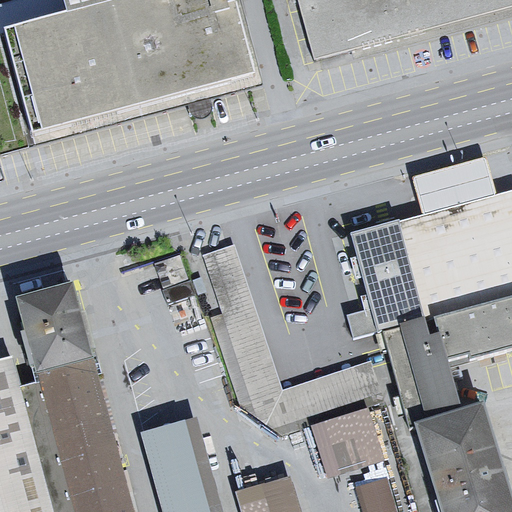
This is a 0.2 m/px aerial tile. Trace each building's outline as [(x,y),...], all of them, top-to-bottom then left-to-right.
[(55,0),(62,24),(4,38),(31,147),(258,90),(235,0),(55,0)] [(511,0),(297,0),(318,77),(359,66),(511,24),(511,0)] [(430,219),(362,238),(439,511),(511,511),(511,482),(490,403),(468,409),(459,376),(511,360),(511,195),(496,200),(487,166),(420,185),(430,219)] [(239,245),(190,258),(236,411),(279,442),(308,434),(322,483),(402,460),(370,361),(284,386),(239,245)] [(73,290),(1,309),(15,361),(25,391),(100,372),(73,290)] [(15,361),(0,364),(0,511),(142,511),(100,372),(25,391),(15,361)] [(222,511),(198,422),(143,437),(163,511),(222,511)] [(303,511),(295,475),(239,488),(244,511),(303,511)] [(399,511),(389,475),(357,484),(365,511),(399,511)]
